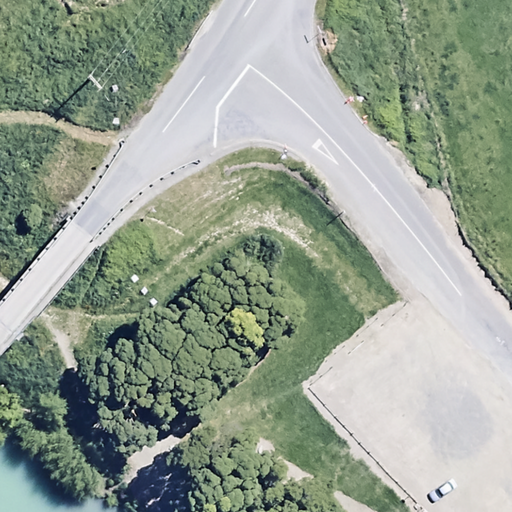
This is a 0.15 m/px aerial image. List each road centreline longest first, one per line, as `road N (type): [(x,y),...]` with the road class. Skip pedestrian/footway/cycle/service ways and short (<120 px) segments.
road 1 (unclassified): [(257,52),(511,357)]
road 2 (tertiary): [(0,347),(85,259),(257,52)]
